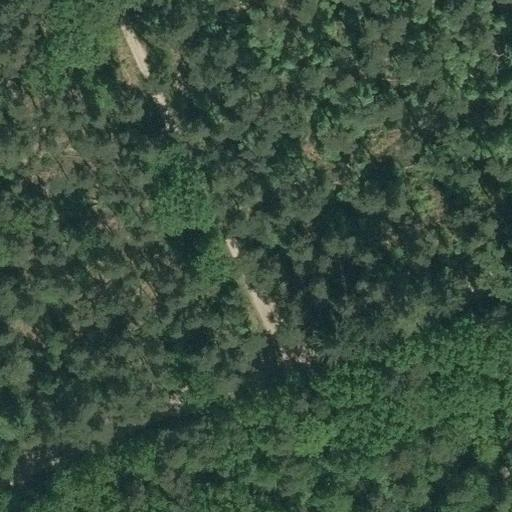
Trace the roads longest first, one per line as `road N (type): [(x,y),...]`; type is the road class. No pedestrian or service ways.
road 1 (track): [(116,0),(293,369)]
road 2 (track): [(293,369),(511,272)]
road 3 (track): [(85,446),(293,369)]
